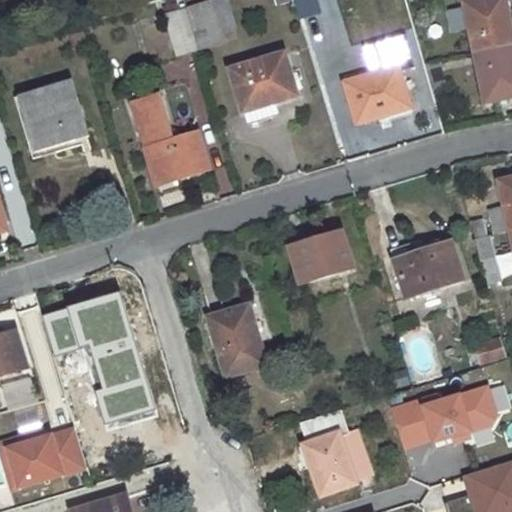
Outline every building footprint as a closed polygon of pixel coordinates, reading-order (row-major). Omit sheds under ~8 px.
[(224,0),(213,0),(211,1),(220,30),(233,25),(224,0)] [(315,0),(295,0),(301,19),(319,13),(315,0)] [(504,0),(493,0),(464,6),(475,55),(511,46),(511,27),(510,28),(504,0)] [(211,1),(187,8),(199,49),(224,42),(220,30),(211,1)] [(176,4),(163,8),(178,55),(199,49),(187,8),(178,11),(176,4)] [(511,46),(475,55),(486,104),(511,99),(511,46)] [(283,55),(230,71),(243,114),(259,109),(259,110),(277,105),(297,99),(283,55)] [(370,62),(355,66),(357,75),(343,80),(357,126),(410,110),(397,65),(373,72),(370,62)] [(70,83),(20,98),(33,139),(33,141),(61,131),(65,146),(88,140),(70,83)] [(131,104),(146,151),(157,187),(208,170),(197,136),(174,142),(159,96),(131,104)] [(259,109),(243,114),(247,128),(280,117),(277,105),(259,110),(259,109)] [(33,139),(28,140),(32,156),(65,146),(61,131),(33,141),(33,139)] [(511,231),(511,180),(498,183),(510,232),(511,231)] [(482,221),(473,223),(476,237),(486,235),(482,221)] [(343,235),(292,249),(302,284),(353,269),(343,235)] [(490,237),(474,240),(480,260),(495,255),(490,237)] [(420,255),(395,263),(407,300),(463,282),(452,245),(420,255)] [(417,247),(392,255),(395,263),(420,255),(417,247)] [(250,306),(210,318),(228,375),(267,365),(250,306)] [(16,333),(0,337),(0,376),(26,368),(16,333)] [(498,339),(477,345),(483,364),(503,358),(498,339)] [(134,342),(84,357),(97,398),(113,393),(134,387),(146,384),(134,342)] [(61,377),(35,385),(40,402),(65,393),(61,377)] [(134,387),(113,393),(115,400),(136,395),(134,387)] [(65,393),(40,402),(48,428),(74,420),(65,393)] [(511,400),(494,407),(498,422),(511,418),(511,400)] [(0,459),(10,493),(86,472),(73,424),(0,445),(0,459)] [(356,432),(341,438),(355,481),(371,476),(356,432)] [(340,434),(304,447),(312,471),(321,497),(356,485),(355,481),(341,438),(340,434)] [(304,447),(300,449),(308,473),(312,471),(304,447)] [(102,456),(92,460),(96,472),(106,468),(102,456)] [(511,511),(511,461),(461,476),(467,497),(445,503),(447,511),(511,511)] [(131,511),(127,498),(79,511),(131,511)]
